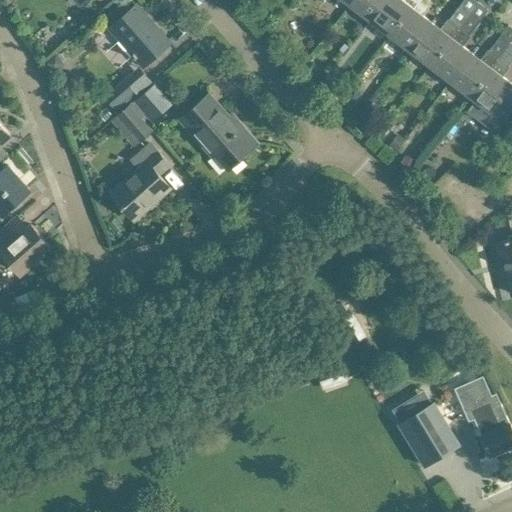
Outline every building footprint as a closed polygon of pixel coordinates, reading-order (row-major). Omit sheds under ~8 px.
[(369,19),(383,0),(351,0),(348,3),(369,19)] [(389,34),(414,0),(383,0),(369,19),(389,34)] [(409,49),(430,20),(421,13),(425,7),(427,8),(427,7),(432,0),(414,0),(389,34),(409,49)] [(429,64),(477,1),(475,0),(463,0),(447,22),(446,22),(446,23),(447,24),(443,30),(430,20),(409,49),(429,64)] [(450,80),(472,52),(461,43),(465,38),(467,39),(467,38),(488,10),(477,1),(429,64),(450,80)] [(136,5),(121,18),(110,28),(143,65),(169,43),(136,5)] [(470,95),(511,40),(511,27),(508,25),(487,53),(486,52),(486,53),(487,54),(483,60),(472,52),(450,80),(470,95)] [(511,40),(470,95),(477,100),(469,110),(497,131),(511,110),(511,81),(501,74),(506,67),(507,69),(508,68),(507,67),(511,61),(511,40)] [(125,80),(103,100),(112,110),(134,90),(125,80)] [(154,85),(134,103),(150,120),(170,102),(154,85)] [(209,94),(181,119),(213,156),(216,153),(229,168),(257,142),(241,124),(238,127),(209,94)] [(152,130),(130,105),(112,121),(134,146),(152,130)] [(0,123),(0,143),(10,135),(0,123)] [(170,166),(150,143),(132,159),(140,168),(112,193),(134,219),(150,205),(149,204),(156,198),(157,199),(170,187),(159,175),(170,166)] [(8,165),(0,172),(0,214),(29,189),(26,185),(25,186),(20,181),(21,180),(8,165)] [(0,230),(0,252),(2,251),(20,272),(50,246),(31,224),(19,235),(9,223),(0,230)] [(371,232),(370,243),(375,243),(387,244),(387,232),(371,232)] [(511,291),(511,239),(509,240),(509,238),(505,240),(505,241),(497,243),(501,260),(504,260),(511,291)] [(342,303),(328,311),(350,346),(367,335),(354,313),(350,315),(342,303)] [(511,428),(496,393),(491,395),(483,377),(455,390),(469,420),(475,418),(479,427),(478,427),(490,455),(511,445),(511,428)] [(401,422),(399,423),(400,424),(425,465),(459,445),(460,444),(434,402),(432,403),(401,422)]
